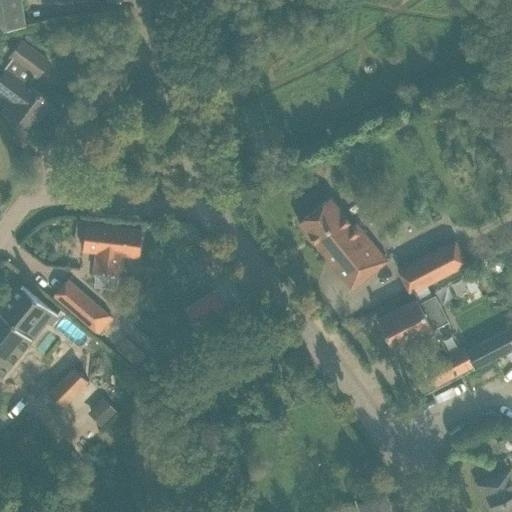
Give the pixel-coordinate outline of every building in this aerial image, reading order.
[(0,0),(0,29),(25,26),(20,0),(0,0)] [(1,108),(29,130),(51,101),(27,84),(35,74),(37,75),(48,61),(21,41),(10,55),(12,57),(3,69),(5,70),(0,77),(0,95),(7,100),(1,108)] [(406,116),(388,125),(391,131),(409,123),(406,116)] [(298,222),(352,289),(387,260),(329,197),(298,222)] [(82,250),(95,252),(93,271),(119,274),(121,255),(138,256),(141,229),(85,223),(82,250)] [(397,270),(409,293),(467,264),(456,241),(397,270)] [(204,266),(198,258),(185,268),(191,275),(204,266)] [(53,295),(99,334),(113,319),(67,279),(53,295)] [(50,323),(57,314),(21,285),(0,310),(0,374),(45,320),(50,323)] [(377,319),(394,351),(433,330),(416,298),(377,319)] [(473,368),(511,347),(511,326),(465,350),(464,347),(425,367),(434,385),(472,365),(473,368)] [(152,362),(125,337),(116,347),(143,372),(152,362)] [(38,401),(65,430),(88,409),(102,395),(73,366),(38,401)] [(116,409),(102,395),(88,409),(101,423),(116,409)] [(511,511),(511,487),(506,475),(497,479),(479,488),(489,508),(492,506),(494,511),(511,511)] [(390,511),(384,494),(356,504),(357,505),(339,511),(390,511)]
